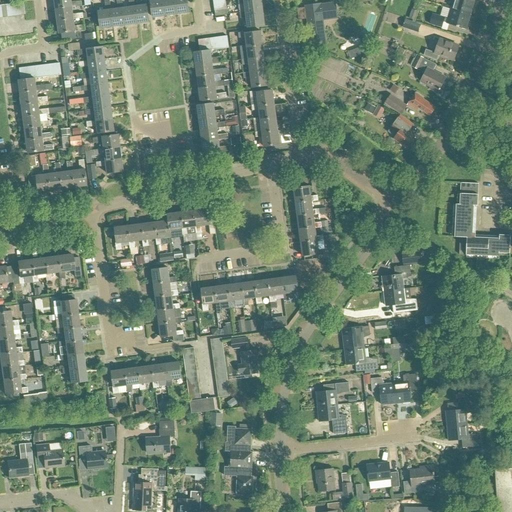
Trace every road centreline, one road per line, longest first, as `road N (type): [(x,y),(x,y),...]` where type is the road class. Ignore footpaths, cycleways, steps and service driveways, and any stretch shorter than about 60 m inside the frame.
road 1 (residential): [(281,450),(283,390),(297,346),(377,232),(386,201)]
road 2 (residential): [(201,259),(280,249),(270,163)]
road 3 (residential): [(131,336),(108,339),(94,212)]
road 4 (residential): [(445,134),(501,0)]
road 5 (residential): [(281,450),(414,436)]
